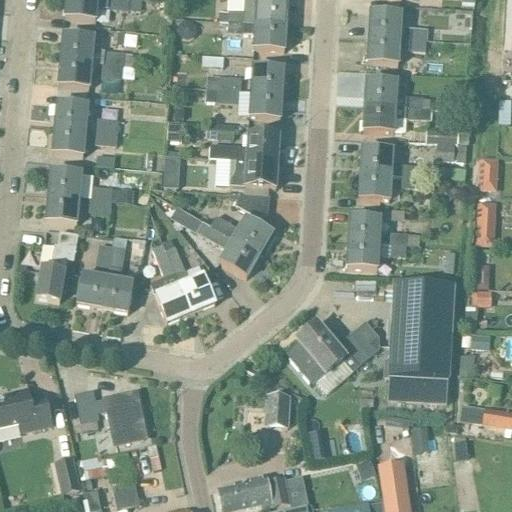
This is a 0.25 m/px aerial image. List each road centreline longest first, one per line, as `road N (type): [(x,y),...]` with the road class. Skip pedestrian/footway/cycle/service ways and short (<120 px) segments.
road 1 (residential): [(201,374),(301,294),(312,266),(326,0)]
road 2 (residential): [(0,286),(26,0)]
road 3 (residential): [(201,374),(0,333)]
road 4 (residential): [(201,511),(185,441),(186,404),(201,374)]
